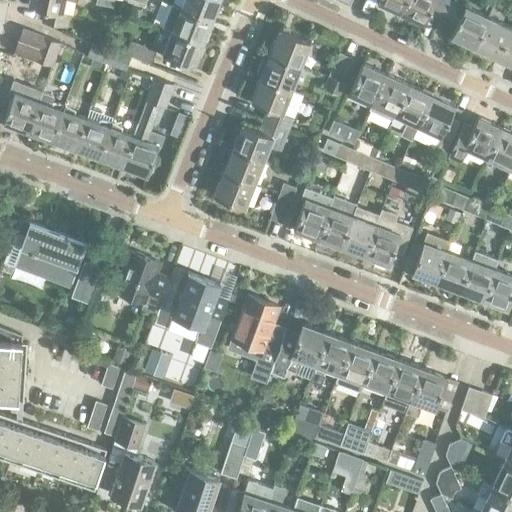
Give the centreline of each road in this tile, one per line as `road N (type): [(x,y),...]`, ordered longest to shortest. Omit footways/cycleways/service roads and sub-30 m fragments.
road 1 (residential): [(511,344),(165,217)]
road 2 (residential): [(511,103),(290,0)]
road 3 (residential): [(165,217),(251,0)]
road 4 (residential): [(165,217),(0,157)]
road 5 (residential): [(0,317),(48,335),(46,373),(112,396)]
